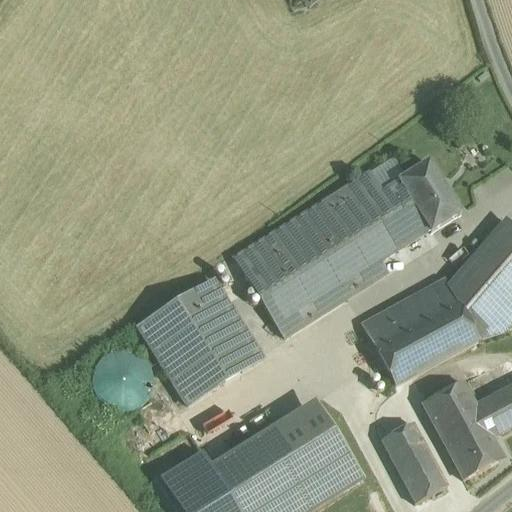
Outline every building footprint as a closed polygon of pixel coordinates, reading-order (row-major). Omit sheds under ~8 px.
[(460,217),(427,165),(397,184),(428,234),(430,236),(460,217)] [(398,187),(381,197),(368,177),(233,262),(283,342),(386,276),(379,265),(428,234),(398,187)] [(511,230),(505,225),(449,289),(479,343),(511,304),(511,230)] [(445,282),(360,328),(394,389),(479,343),(449,289),(445,282)] [(213,285),(138,332),(187,409),(262,363),(213,285)] [(150,397),(152,385),(150,374),(143,364),(133,357),(121,355),(110,358),(100,364),(94,374),(91,386),(94,397),(101,407),(111,414),(122,416),(134,413),(144,407),(150,397)] [(463,385),(421,407),(443,448),(484,426),(475,409),(463,385)] [(511,388),(475,409),(484,426),(511,411),(511,388)] [(220,486),(322,422),(313,407),(210,471),(220,486)] [(511,411),(484,426),(443,448),(462,483),(504,461),(492,440),(511,429),(511,411)] [(312,511),(360,482),(322,422),(220,486),(236,511),(312,511)] [(412,427),(381,444),(415,508),(446,491),(412,427)] [(151,455),(162,473),(197,453),(186,434),(151,455)]
